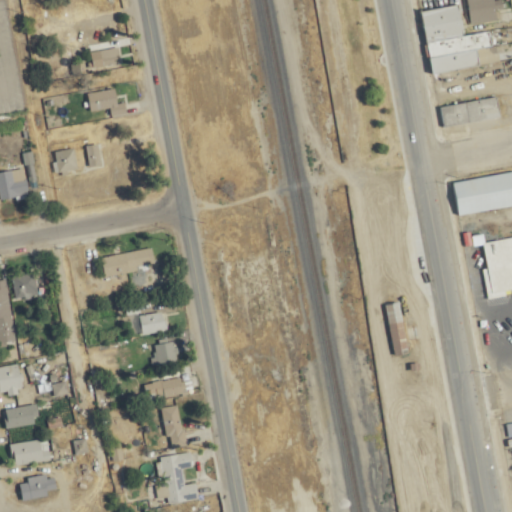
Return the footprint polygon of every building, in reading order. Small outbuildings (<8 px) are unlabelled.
[(495,0),(468,0),(470,14),(507,10),(506,0),(495,1),(495,0)] [(479,67),(476,49),(492,47),(490,32),(465,35),(461,5),(421,11),(430,74),(479,67)] [(121,48),(98,51),(100,67),(124,64),(121,48)] [(119,104),(117,88),(88,93),(91,111),(111,108),(112,116),(129,114),(127,102),(119,104)] [(503,117),(448,127),(444,108),(499,98),(503,117)] [(104,166),(102,144),(89,145),(91,167),(104,166)] [(57,151),(60,173),(80,171),(77,148),(57,151)] [(30,194),(25,168),(0,172),(0,191),(1,199),(30,194)] [(511,202),(460,212),(455,184),(511,173),(511,202)] [(511,236),(511,284),(494,288),(485,242),(511,236)] [(158,267),(155,248),(101,257),(104,276),(158,267)] [(250,325),(293,319),(284,255),(218,264),(223,297),(246,294),(250,325)] [(39,297),(39,275),(16,275),(16,297),(39,297)] [(0,318),(14,316),(8,281),(0,282),(0,318)] [(404,304),(390,304),(392,350),(406,350),(404,304)] [(167,313),(141,314),(141,334),(168,332),(167,313)] [(2,334),(4,343),(18,339),(15,330),(2,334)] [(179,336),(169,336),(169,343),(152,344),(153,363),(180,362),(179,336)] [(0,393),(0,395),(24,391),(19,364),(0,367),(0,393)] [(146,386),(150,402),(187,392),(182,376),(146,386)] [(180,404),(163,408),(172,449),(189,445),(180,404)] [(5,408),(7,428),(41,424),(39,405),(5,408)] [(15,466),(52,460),(48,442),(42,444),(41,439),(12,445),(15,466)] [(115,459),(124,459),(123,445),(114,445),(115,459)] [(170,503),(200,499),(198,483),(187,485),(184,469),(195,467),(193,452),(163,457),(167,490),(160,491),(161,495),(169,495),(170,503)] [(29,479),(30,483),(21,485),(24,500),(50,495),(49,491),(60,489),(56,473),(29,479)]
